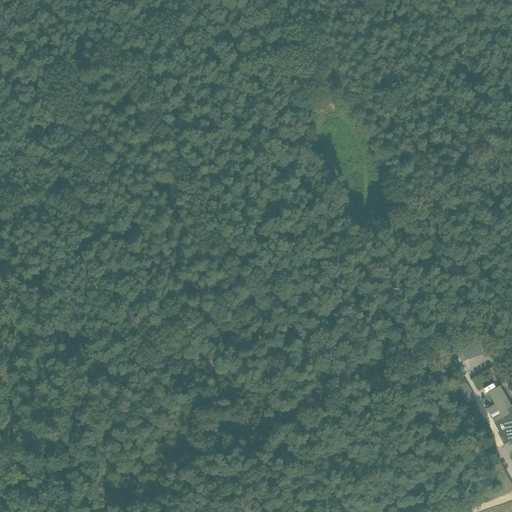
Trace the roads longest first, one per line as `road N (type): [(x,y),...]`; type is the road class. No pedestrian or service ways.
road 1 (track): [(5,80),(99,238),(126,318),(164,356),(249,302)]
road 2 (track): [(249,302),(100,0)]
road 3 (track): [(249,302),(511,161)]
road 4 (track): [(334,511),(249,302)]
